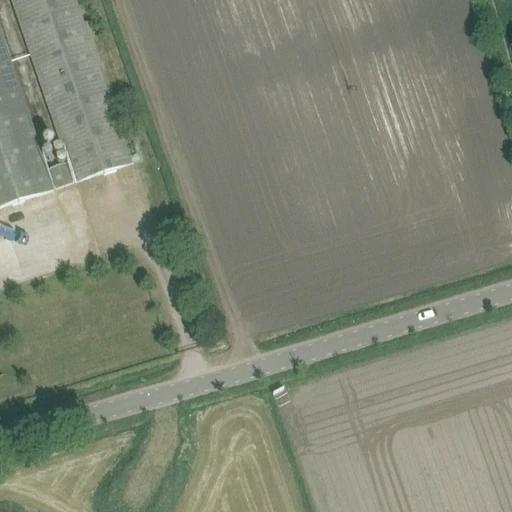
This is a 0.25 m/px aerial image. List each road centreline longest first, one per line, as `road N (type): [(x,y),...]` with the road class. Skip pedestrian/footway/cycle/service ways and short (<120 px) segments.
road 1 (unclassified): [(0,446),(511,292)]
road 2 (track): [(257,368),(127,0)]
